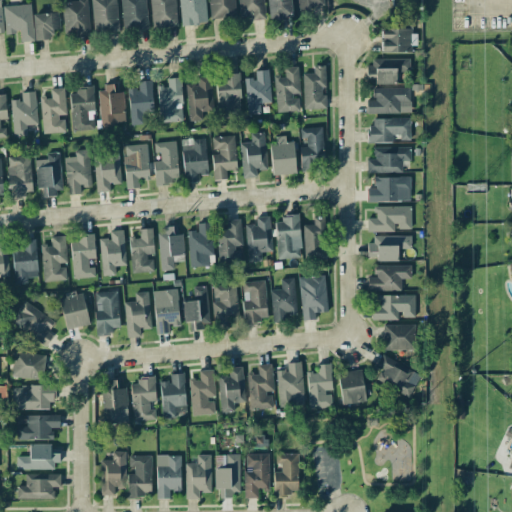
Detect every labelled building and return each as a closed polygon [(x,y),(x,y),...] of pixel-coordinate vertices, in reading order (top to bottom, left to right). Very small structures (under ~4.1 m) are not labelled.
[(87,0),(84,0),(62,1),(63,34),(76,33),(76,37),(89,36),(87,0)] [(118,32),(116,0),(91,0),(93,33),(118,32)] [(121,0),(122,29),(147,29),(146,0),(121,0)] [(149,0),(152,28),(177,25),(174,0),(149,0)] [(205,0),(179,0),(180,25),(206,24),(205,0)] [(208,0),(209,20),(235,20),(234,0),(208,0)] [(237,0),(239,17),(252,16),(252,20),(264,19),(262,0),(237,0)] [(290,0),(267,0),(268,18),(291,18),(290,0)] [(296,0),(297,8),(323,6),(322,0),(296,0)] [(31,41),(30,5),(3,5),(4,33),(19,32),(20,42),(31,41)] [(59,29),(58,13),(33,14),(34,40),(52,39),(51,29),(59,29)] [(403,28),(380,29),(381,53),(412,52),(411,22),(403,22),(403,28)] [(396,84),(396,72),(409,71),(409,58),(367,59),(368,79),(375,79),(375,84),(396,84)] [(326,108),(325,95),(324,95),(324,65),(313,66),(313,73),(302,73),(303,109),(326,108)] [(299,95),(298,67),(283,67),(284,75),(273,76),(275,112),(299,111),(298,95),(299,95)] [(260,113),(259,103),(271,102),(268,69),(255,71),(255,78),(243,79),(247,115),(260,113)] [(217,118),(241,117),(239,75),(216,75),(217,118)] [(188,121),(202,120),(202,112),(212,111),(211,77),(197,78),(197,83),(186,84),(188,121)] [(182,121),(181,78),(167,78),(167,86),(157,86),(159,122),(182,121)] [(152,80),(138,81),(138,88),(128,89),(130,125),(142,124),(142,113),(153,113),(152,80)] [(125,122),(123,92),(118,92),(117,85),(98,87),(100,128),(115,128),(115,122),(125,122)] [(42,134),(65,132),(63,117),(66,116),(63,88),(50,89),(51,96),(39,98),(42,134)] [(367,114),(410,113),(409,88),(373,88),(373,100),(366,100),(367,114)] [(70,131),(94,131),(93,89),(70,89),(70,131)] [(10,100),(13,136),(27,135),(26,125),(37,124),(35,91),(21,92),(21,99),(10,100)] [(392,142),(392,135),(400,135),(400,140),(410,140),(409,117),(368,119),(369,143),(392,142)] [(300,128),(300,138),(306,138),(307,147),(299,147),(300,168),(324,166),(321,127),(300,128)] [(239,143),(242,178),(256,177),(256,170),(267,169),(263,132),(250,133),(250,142),(239,143)] [(236,171),(234,136),(211,136),(212,152),(211,152),(213,180),(226,179),(226,171),(236,171)] [(295,174),(294,142),(286,142),(285,136),(271,137),(272,175),(295,174)] [(181,139),(183,183),(197,182),(197,175),(207,175),(205,138),(181,139)] [(154,184),(177,183),(175,141),(153,142),(154,153),(159,152),(160,161),(154,161),(154,184)] [(148,178),(146,144),(123,145),(126,188),(138,188),(137,179),(148,178)] [(409,147),(373,147),(373,159),(366,159),(366,172),(401,173),(401,160),(409,160),(409,147)] [(64,157),(66,194),(80,194),(80,187),(91,187),(89,149),(74,150),(75,157),(64,157)] [(96,192),(110,191),(109,184),(121,183),(117,150),(92,153),(96,192)] [(35,160),(36,188),(42,188),(42,197),(61,196),(59,152),(46,153),(46,159),(35,160)] [(7,156),(8,199),(24,199),(24,192),(32,192),(30,155),(7,156)] [(367,201),(409,201),(410,177),(374,177),(374,188),(367,188),(367,201)] [(367,231),(395,231),(395,229),(410,229),(410,206),(374,206),(374,218),(366,218),(367,231)] [(272,251),(270,216),(255,217),(256,224),(245,224),(247,262),(260,261),(260,252),(272,251)] [(277,259),(299,258),(299,242),(300,242),(299,217),(275,218),(277,259)] [(303,225),(304,260),(325,259),(323,217),(313,217),(313,225),(303,225)] [(218,265),(241,264),(240,248),(242,248),(240,219),(226,220),(227,228),(216,229),(218,265)] [(197,223),(197,230),(187,231),(189,267),(208,266),(208,255),(213,255),(212,222),(197,223)] [(160,270),(173,269),(172,255),(184,254),(183,233),(177,234),(177,227),(157,228),(160,270)] [(129,237),(131,273),(153,271),(152,256),(154,256),(151,228),(139,229),(139,236),(129,237)] [(123,230),(109,231),(110,238),(99,239),(101,276),(115,275),(114,266),(125,265),(123,230)] [(94,277),(94,267),(88,267),(88,258),(94,258),(94,234),(77,234),(77,242),(71,242),(72,278),(94,277)] [(410,235),(369,236),(369,256),(376,256),(376,261),(398,261),(398,248),(410,248),(410,235)] [(40,245),(42,281),(66,280),(65,265),(66,264),(65,236),(50,236),(51,244),(40,245)] [(12,242),(14,284),(27,283),(27,277),(37,277),(35,241),(12,242)] [(0,276),(8,276),(7,242),(0,242),(0,276)] [(409,265),(374,265),(374,277),(367,277),(367,291),(400,290),(400,279),(410,279),(409,265)] [(297,278),(303,321),(316,319),(315,313),(328,311),(323,275),(297,278)] [(296,314),(294,278),(280,278),(280,289),(270,290),(272,321),(285,321),(285,315),(296,314)] [(267,321),(264,280),(241,282),(244,322),(267,321)] [(236,281),(211,283),(214,329),(227,328),(227,318),(237,317),(236,281)] [(207,286),(193,287),(193,301),(182,302),(183,322),(189,322),(190,330),(208,329),(207,286)] [(180,325),(176,289),(152,291),(156,334),(169,333),(168,326),(180,325)] [(118,327),(117,291),(94,292),(96,336),(111,335),(111,328),(118,327)] [(82,292),(59,296),(65,329),(88,325),(82,292)] [(134,292),(134,301),(123,302),(125,337),(140,336),(140,330),(150,329),(148,292),(134,292)] [(372,320),(400,320),(400,317),(414,317),(414,295),(378,295),(378,306),(372,306),(372,320)] [(54,321),(25,301),(11,323),(44,347),(52,335),(47,331),(54,321)] [(415,325),(383,324),(383,349),(415,350),(415,325)] [(12,377),(42,378),(43,354),(13,353),(12,377)] [(376,366),(381,369),(375,381),(409,398),(420,374),(382,355),(376,366)] [(277,406),(303,405),(301,362),(286,363),(287,370),(276,370),(277,406)] [(249,409),(273,408),(271,364),(257,365),(257,373),(247,373),(249,409)] [(308,409),(331,408),(331,392),(332,392),(330,364),(316,364),(316,372),(306,372),(308,409)] [(220,412),(234,412),(233,403),(243,402),(241,367),(228,368),(229,375),(218,376),(220,412)] [(366,401),(360,369),(337,373),(343,405),(366,401)] [(189,379),(191,415),(214,414),(213,399),(214,399),(212,370),(198,370),(199,378),(189,379)] [(185,406),(184,374),(170,374),(170,381),(160,382),(161,418),(175,417),(175,406),(185,406)] [(126,388),(120,388),(120,379),(106,380),(106,390),(101,390),(102,424),(127,423),(126,388)] [(156,401),(154,379),(130,380),(132,421),(153,420),(152,401),(156,401)] [(12,386),(12,409),(52,409),(52,385),(12,386)] [(26,415),(26,426),(16,427),(17,440),(52,439),(52,428),(59,428),(59,415),(26,415)] [(16,457),(16,469),(57,469),(57,449),(50,449),(50,444),(29,444),(29,457),(16,457)] [(126,488),(125,451),(111,451),(112,460),(99,460),(100,496),(113,495),(113,489),(126,488)] [(273,494),(298,495),(299,454),(275,453),(275,464),(281,464),(280,472),(274,472),(273,494)] [(239,491),(239,454),(214,455),(215,488),(223,488),(223,498),(233,497),(233,491),(239,491)] [(245,498),(259,498),(259,492),(269,491),(268,454),(244,454),(245,498)] [(126,474),(126,495),(151,496),(151,456),(129,455),(129,466),(134,466),(134,474),(126,474)] [(169,498),(169,491),(180,491),(180,455),(156,455),(156,498),(169,498)] [(210,492),(210,455),(196,455),(196,463),(184,463),(185,499),(199,499),(199,492),(210,492)] [(53,499),(53,488),(60,488),(60,473),(25,474),(25,486),(16,486),(17,499),(53,499)]
